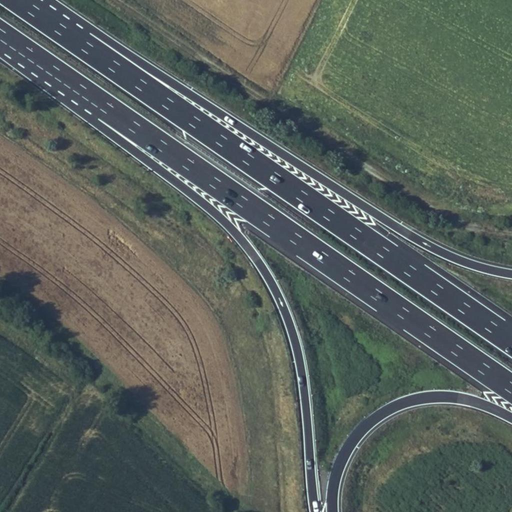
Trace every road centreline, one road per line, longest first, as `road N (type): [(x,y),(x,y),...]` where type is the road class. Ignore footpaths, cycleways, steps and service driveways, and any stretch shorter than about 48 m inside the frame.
road 1 (motorway): [(511,342),(81,40)]
road 2 (motorway): [(80,88),(511,386)]
road 3 (motorway): [(80,88),(94,117),(195,193),(272,276),(297,357),(322,511)]
road 4 (motorway): [(511,271),(406,232),(126,47),(81,40)]
road 5 (track): [(121,0),(397,186),(464,223),(511,232)]
road 6 (motorway): [(329,511),(342,459),(360,427),(382,410),(443,394),(511,416)]
